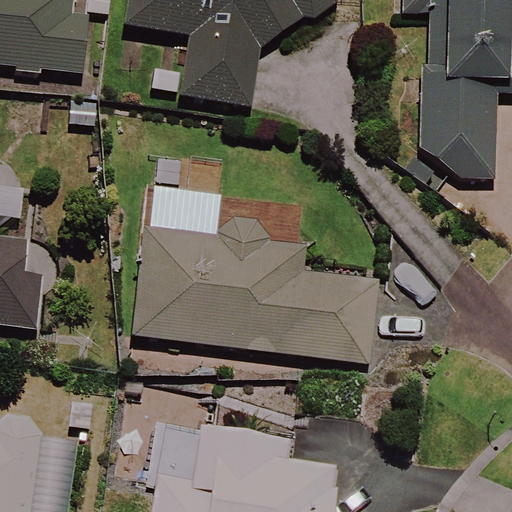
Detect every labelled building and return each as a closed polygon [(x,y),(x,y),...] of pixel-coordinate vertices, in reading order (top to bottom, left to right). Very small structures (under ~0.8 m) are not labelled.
[(0,0),(0,73),(76,82),(82,24),(67,22),(69,0),(0,0)] [(123,0),(121,36),(182,41),(179,74),(145,71),(142,102),(246,111),(250,59),(300,24),(309,25),(329,11),(329,0),(123,0)] [(511,0),(396,0),(396,20),(422,20),(421,76),(417,76),(416,185),(489,185),(490,105),(511,104),(511,0)] [(372,286),(294,278),(297,254),(301,209),(148,194),(133,345),(364,368),(372,286)] [(0,331),(35,334),(40,284),(22,282),(26,239),(2,237),(5,235),(8,232),(10,228),(12,224),(13,220),(14,216),(13,212),(12,208),(10,204),(8,201),(5,198),(1,195),(0,195),(0,331)] [(283,448),(155,431),(148,489),(154,490),(151,511),(329,511),(334,475),(280,468),(283,448)] [(30,511),(40,441),(0,435),(0,511),(30,511)]
